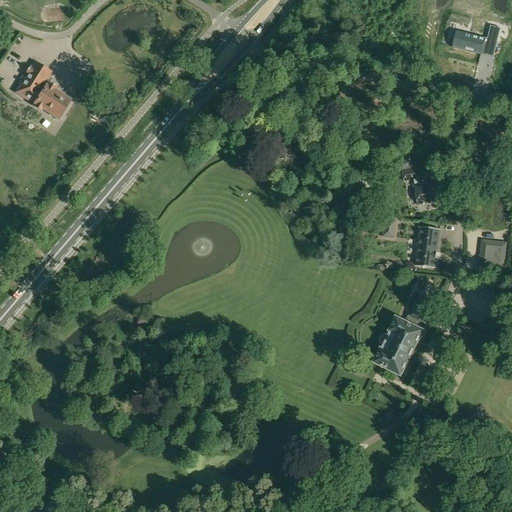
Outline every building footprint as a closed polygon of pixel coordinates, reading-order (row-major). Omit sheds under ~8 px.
[(487,39),(487,40),(497,42),(501,29),(491,26),(487,39)] [(457,32),(453,48),(481,55),(485,39),(457,32)] [(28,75),(16,93),(58,119),(70,100),(43,83),(50,73),(44,69),(45,67),(38,63),(37,65),(35,63),(32,67),(30,66),(25,73),(28,75)] [(401,161),(403,172),(405,181),(412,180),(414,189),(415,188),(418,206),(439,202),(436,185),(427,186),(426,178),(427,178),(426,168),(415,170),(414,162),(411,163),(411,159),(401,161)] [(374,218),(373,224),(396,227),(396,221),(374,218)] [(416,266),(435,269),(440,230),(420,227),(416,266)] [(482,239),(479,264),(504,266),(507,242),(482,239)] [(407,324),(397,319),(376,363),(380,365),(381,367),(387,370),(389,369),(401,375),(403,372),(405,371),(408,365),(407,363),(416,345),(418,344),(421,338),(421,336),(423,332),(418,330),(429,307),(427,306),(431,300),(422,295),(418,302),(417,301),(409,317),(410,318),(407,324)]
